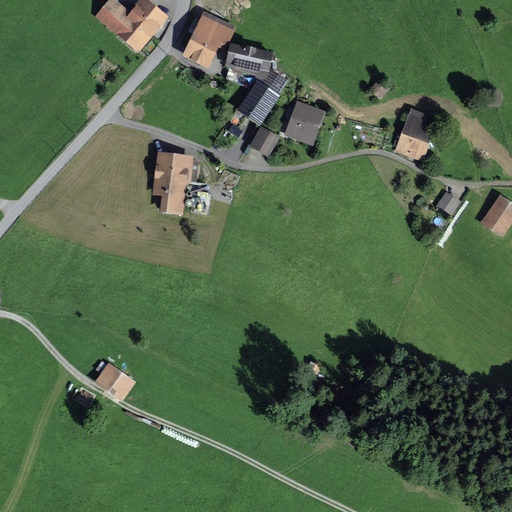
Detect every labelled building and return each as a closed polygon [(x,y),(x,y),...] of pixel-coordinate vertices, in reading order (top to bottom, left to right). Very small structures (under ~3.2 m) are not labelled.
[(112,2),(98,18),(118,35),(117,35),(122,39),(124,36),(139,49),(151,36),(148,33),(162,17),(141,0),(128,16),(112,2)] [(206,65),(216,45),(225,50),(235,30),(218,22),(221,15),(211,10),(188,57),(206,65)] [(232,46),(228,67),(231,68),(254,75),(265,78),(261,85),(264,86),(276,96),(285,83),(265,70),(269,54),(232,46)] [(227,79),(249,89),(254,75),(231,68),(227,79)] [(393,90),(383,81),(375,91),(385,100),(393,90)] [(258,86),(242,110),(259,121),(275,97),(258,86)] [(300,108),(290,134),(309,141),(319,115),(306,110),(309,103),(297,98),(294,106),(300,108)] [(411,160),(418,162),(434,120),(414,112),(412,119),(411,119),(398,152),(412,158),(411,160)] [(263,129),(254,145),(268,153),(276,139),(278,141),(279,138),(263,129)] [(156,185),(155,192),(164,193),(162,210),(182,213),(185,190),(180,189),(181,181),(189,182),(191,162),(159,158),(156,178),(160,178),(159,185),(156,185)] [(225,184),(236,187),(239,178),(227,175),(225,184)] [(207,215),(210,195),(199,193),(197,206),(192,205),(191,213),(207,215)] [(446,196),(439,206),(450,214),(457,203),(446,196)] [(499,235),(511,217),(511,208),(501,201),(485,224),(499,235)] [(99,383),(121,398),(131,385),(109,369),(99,383)] [(392,472),(385,507),(410,511),(411,511),(415,494),(409,493),(410,482),(403,480),(404,475),(392,472)]
